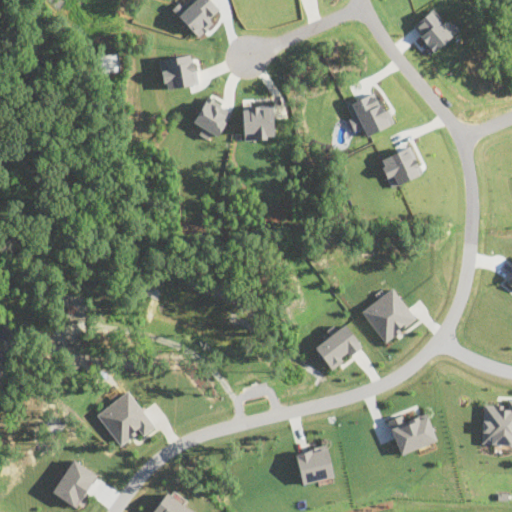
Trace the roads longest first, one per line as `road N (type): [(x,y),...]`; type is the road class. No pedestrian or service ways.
road 1 (residential): [(119,511),(172,447),(376,390),(421,357),(452,320),(473,207),(467,153),(455,121),(380,35),(363,0)]
road 2 (residential): [(365,5),(245,58)]
